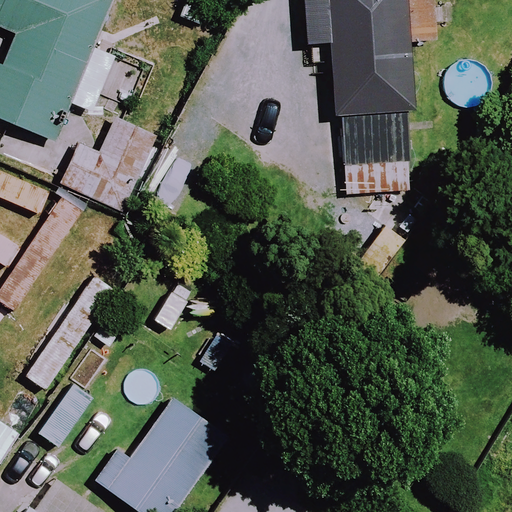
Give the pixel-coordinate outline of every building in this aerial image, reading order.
[(106,0),(0,0),(0,122),(50,142),(106,0)] [(428,41),(426,0),(298,0),(300,45),(332,44),(337,165),(405,162),(400,42),(428,41)] [(155,141),(104,117),(69,190),(120,214),(155,141)] [(85,405),(66,391),(35,434),(54,448),(85,405)] [(169,511),(219,439),(164,402),(134,447),(120,438),(91,482),(134,511),(169,511)]
